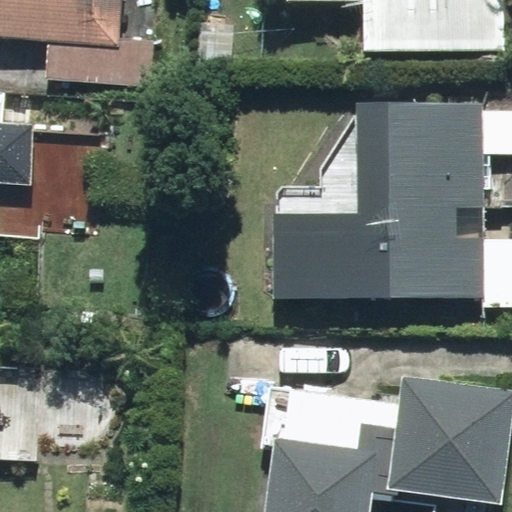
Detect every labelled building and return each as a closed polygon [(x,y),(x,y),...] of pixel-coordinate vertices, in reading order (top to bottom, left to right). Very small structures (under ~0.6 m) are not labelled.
[(0,0),(0,42),(57,47),(54,87),(154,96),(159,41),(128,39),(131,0),(0,0)] [(507,0),(291,0),(292,7),(371,8),(370,55),(507,56),(507,0)] [(511,117),(361,112),(358,193),(280,191),(276,301),(511,308),(511,239),(486,239),(489,162),(511,162),(511,117)] [(40,130),(0,127),(0,192),(37,194),(40,130)] [(403,406),(295,398),(291,446),(275,444),(269,511),(376,511),(377,508),(405,510),(406,501),(509,508),(511,461),(511,395),(405,388),(403,406)]
